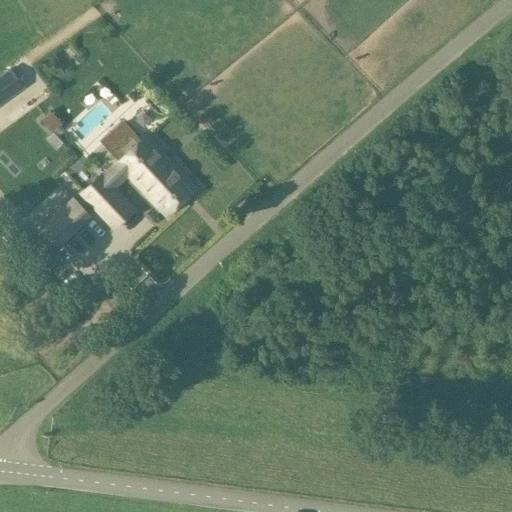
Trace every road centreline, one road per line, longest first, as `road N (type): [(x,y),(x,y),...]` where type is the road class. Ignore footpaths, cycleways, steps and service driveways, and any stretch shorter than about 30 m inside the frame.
road 1 (unclassified): [(0,452),(157,305),(511,1)]
road 2 (unclassified): [(314,511),(0,471)]
